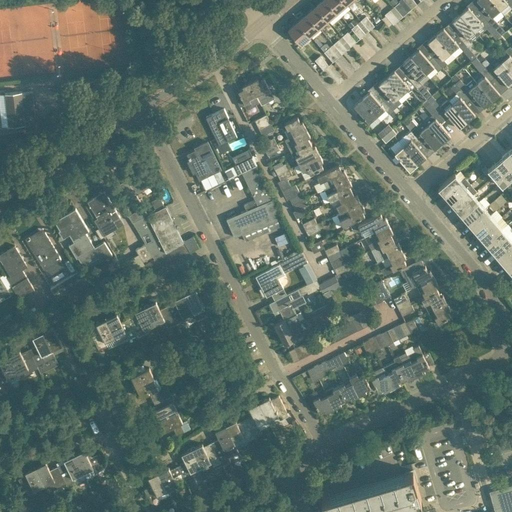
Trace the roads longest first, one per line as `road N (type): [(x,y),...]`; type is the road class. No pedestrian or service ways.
road 1 (residential): [(278,375),(143,106)]
road 2 (unclassified): [(324,445),(503,358)]
road 3 (residential): [(503,358),(489,291),(410,194)]
road 4 (unclassified): [(0,192),(143,106)]
road 5 (residential): [(328,101),(446,0)]
road 6 (unclassified): [(143,106),(263,20)]
road 7 (residential): [(410,194),(511,107)]
road 8 (residential): [(278,375),(383,322),(387,308)]
road 9 (residential): [(410,194),(328,101)]
